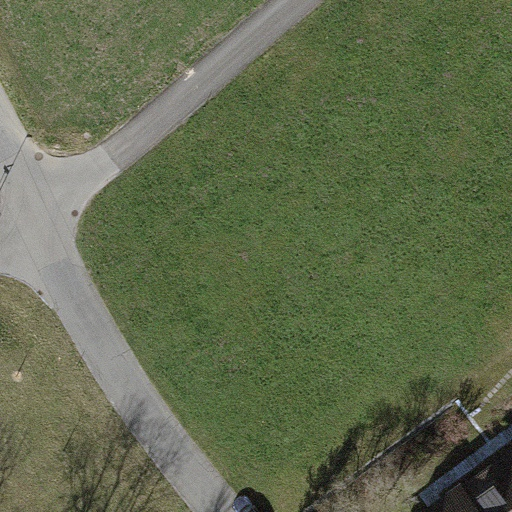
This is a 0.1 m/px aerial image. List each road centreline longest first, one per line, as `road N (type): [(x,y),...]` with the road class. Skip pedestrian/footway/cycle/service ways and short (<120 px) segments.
road 1 (residential): [(298,0),(37,226)]
road 2 (residential): [(37,226),(130,394),(223,511)]
